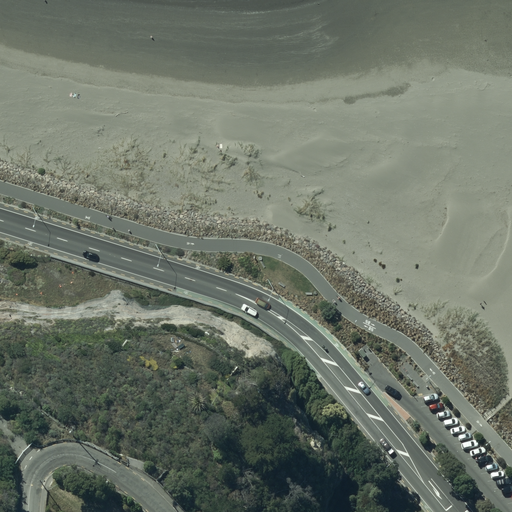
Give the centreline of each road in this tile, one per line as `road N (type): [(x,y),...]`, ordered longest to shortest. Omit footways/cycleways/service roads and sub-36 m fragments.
road 1 (secondary): [(0,220),(217,287),(284,319),(410,458),(447,511)]
road 2 (residential): [(164,511),(113,470),(64,452),(39,467),(28,511)]
